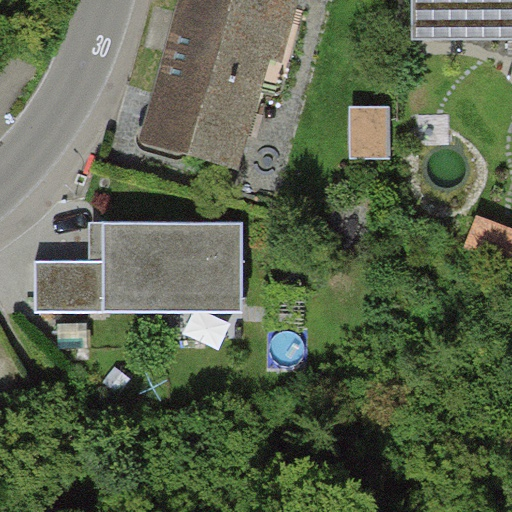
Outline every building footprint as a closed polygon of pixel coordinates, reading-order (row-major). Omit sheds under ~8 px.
[(180,0),(139,157),(242,184),(272,70),(285,73),(304,0),(180,0)] [(511,0),(413,0),(413,50),(511,50),(511,0)] [(392,112),(350,113),(350,165),(393,165),(392,112)] [(245,234),(104,235),(104,268),(104,321),(104,327),(245,326),(245,234)] [(37,321),(104,321),(104,268),(37,268),(37,321)]
